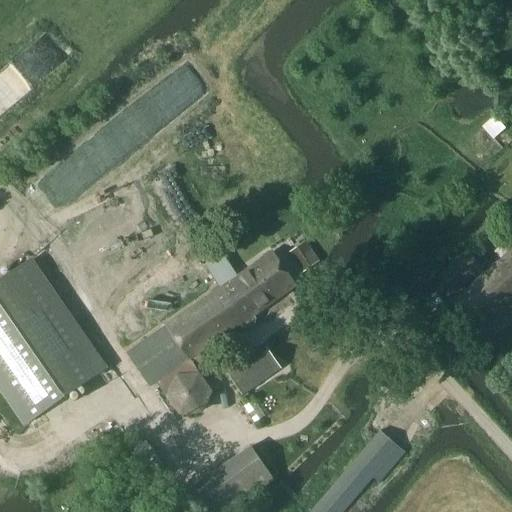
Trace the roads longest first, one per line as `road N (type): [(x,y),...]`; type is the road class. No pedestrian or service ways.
road 1 (track): [(121,359),(55,251),(0,187)]
road 2 (track): [(0,238),(156,114)]
